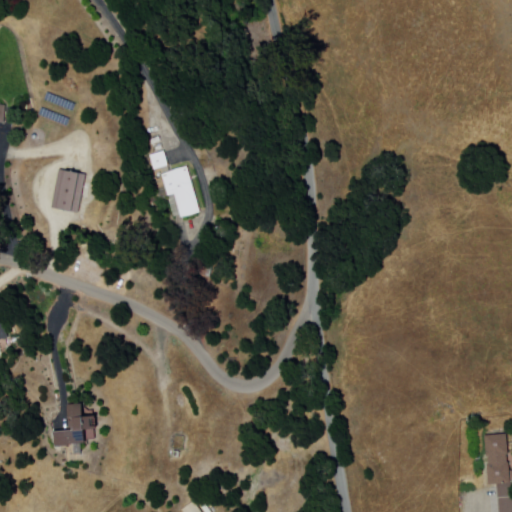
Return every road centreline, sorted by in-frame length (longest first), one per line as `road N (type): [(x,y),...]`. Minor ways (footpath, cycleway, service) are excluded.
road 1 (residential): [(96,0),(159,99),(204,191),(211,217),(190,261),(194,342)]
road 2 (residential): [(0,261),(136,307),(194,342),(226,382),(257,389),(312,328)]
